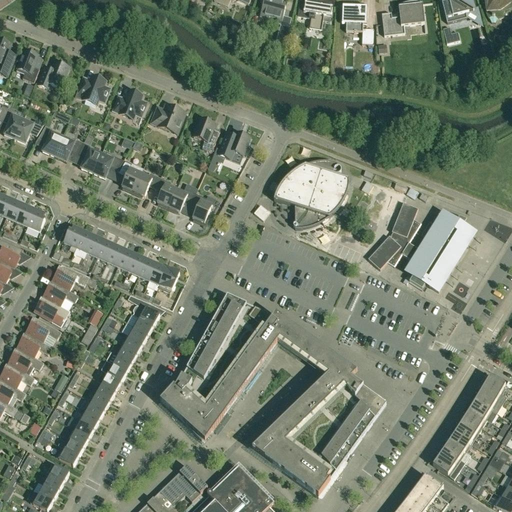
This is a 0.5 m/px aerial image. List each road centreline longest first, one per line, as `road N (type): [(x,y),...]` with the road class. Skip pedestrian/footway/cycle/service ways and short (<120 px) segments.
road 1 (track): [(511,99),(465,116),(389,97),(295,89),(138,0)]
road 2 (residential): [(286,130),(10,22)]
road 3 (residential): [(78,511),(212,268)]
road 4 (unclassified): [(214,263),(441,364)]
road 5 (unclassified): [(511,216),(286,130)]
road 6 (unclassified): [(334,511),(441,364)]
road 7 (residential): [(217,259),(74,194)]
road 8 (residential): [(70,204),(212,268)]
road 9 (residential): [(0,339),(70,204)]
road 10 (unclassified): [(217,259),(286,130)]
road 11 (residential): [(420,469),(492,359)]
